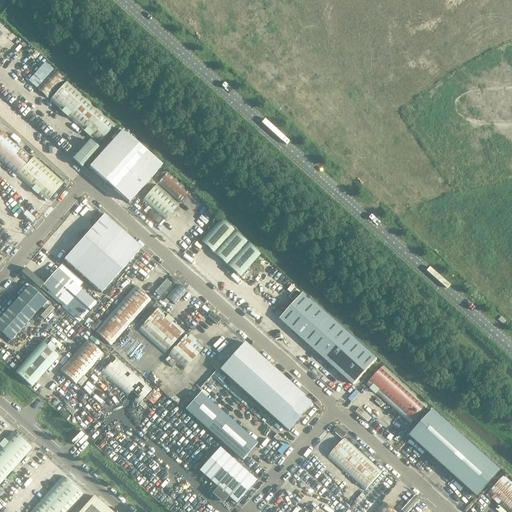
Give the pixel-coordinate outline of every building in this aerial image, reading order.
[(98,145),(116,125),(67,81),(54,70),(53,71),(38,57),(19,79),(34,92),(37,89),(98,145)] [(118,138),(90,168),(105,181),(103,183),(104,185),(108,190),(111,190),(112,188),(128,202),(161,166),(120,129),(115,135),(118,138)] [(0,161),(46,202),(63,183),(33,156),(31,159),(0,130),(0,161)] [(98,149),(89,141),(72,160),(81,168),(98,149)] [(190,192),(168,172),(141,202),(165,223),(179,206),(178,205),(190,192)] [(101,292),(138,251),(141,248),(104,215),(86,234),(82,231),(77,237),(81,240),(64,259),(82,275),(101,292)] [(219,218),(199,240),(239,277),(260,255),(219,218)] [(58,269),(43,286),(67,307),(81,291),(58,269)] [(166,281),(158,290),(162,294),(170,285),(166,281)] [(167,298),(175,304),(187,289),(179,282),(167,298)] [(28,286),(0,318),(0,332),(10,341),(46,302),(28,286)] [(151,301),(134,286),(94,331),(111,346),(151,301)] [(303,293),(280,319),(353,385),(376,360),(303,293)] [(203,348),(158,308),(138,330),(183,370),(203,348)] [(103,354),(86,340),(59,371),(76,385),(103,354)] [(42,343),(15,373),(31,388),(58,357),(42,343)] [(220,370),(288,431),(312,404),(244,343),(220,370)] [(152,390),(114,357),(100,373),(137,406),(152,390)] [(427,405),(383,366),(366,385),(410,425),(427,405)] [(257,444),(230,420),(200,393),(185,410),(242,460),(257,444)] [(492,463),(428,406),(405,432),(409,435),(418,444),(469,489),(492,463)] [(12,431),(0,444),(0,484),(32,449),(12,431)] [(345,438),(327,458),(365,491),(382,472),(345,438)] [(210,483),(209,491),(222,503),(228,497),(236,503),(256,481),(219,449),(199,471),(211,481),(210,483)] [(62,476),(29,511),(70,511),(84,496),(62,476)] [(511,511),(511,482),(504,476),(489,493),(508,511),(511,511)] [(111,511),(95,497),(81,511),(111,511)] [(395,511),(384,502),(374,511),(395,511)]
